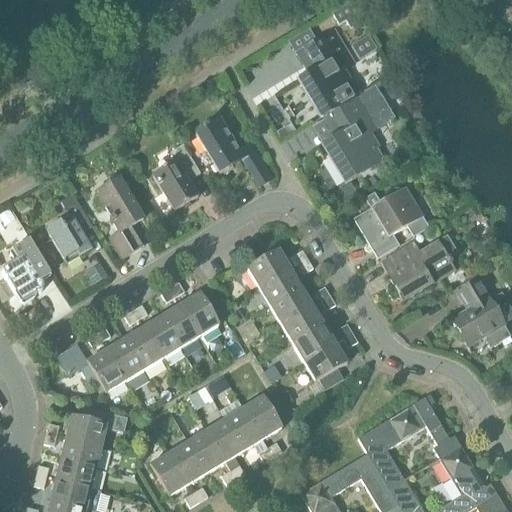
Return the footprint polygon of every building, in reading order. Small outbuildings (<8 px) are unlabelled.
[(347,24),(351,32),(361,26),(350,7),(333,17),(340,28),(347,24)] [(364,90),(358,94),(345,72),(354,66),(334,33),(296,56),(303,69),(314,63),(319,71),(299,84),(321,120),(331,114),(366,93),(364,90)] [(351,48),(360,62),(377,52),(368,38),(351,48)] [(366,93),(331,114),(344,135),(323,147),(346,185),(382,163),(375,151),(379,149),(369,134),(386,124),(366,93)] [(242,163),(259,190),(272,183),(249,146),(237,154),(217,122),(194,137),(219,177),(242,163)] [(295,134),(290,126),(276,134),(281,142),(295,134)] [(200,178),(183,149),(170,157),(176,166),(152,180),(173,214),(198,199),(189,185),(200,178)] [(378,185),(373,177),(366,182),(371,189),(378,185)] [(142,250),(130,230),(142,223),(118,182),(95,196),(119,236),(109,241),(121,262),(142,250)] [(337,194),(339,198),(331,203),(336,211),(358,197),(350,185),(337,194)] [(430,230),(405,191),(381,206),(375,195),(366,201),(373,211),(354,223),(378,262),(399,249),(393,239),(407,231),(413,241),(430,230)] [(61,204),(65,211),(69,219),(46,232),(66,267),(90,253),(81,236),(92,230),(73,197),(61,204)] [(469,222),(476,218),(470,210),(464,215),(469,222)] [(447,239),(437,245),(420,256),(414,246),(381,267),(405,306),(456,274),(449,263),(458,257),(447,239)] [(3,275),(17,299),(21,305),(22,306),(23,306),(34,299),(37,295),(39,295),(42,293),(44,291),(44,288),(40,283),(50,276),(28,242),(12,250),(11,253),(11,256),(15,263),(3,270),(2,272),(3,275)] [(295,271),(298,269),(307,263),(301,253),(289,261),(295,271)] [(258,294),(289,274),(277,254),(245,274),(258,294)] [(313,273),(307,263),(298,269),(304,278),(313,273)] [(108,279),(100,266),(85,276),(93,288),(108,279)] [(289,274),(258,294),(269,312),(300,293),(289,274)] [(453,324),(469,350),(485,340),(492,352),(511,338),(505,327),(489,302),(490,301),(479,284),(459,297),(465,307),(475,301),(479,307),(453,324)] [(169,292),(175,301),(184,295),(178,286),(169,292)] [(320,305),(329,299),(324,290),(315,296),(320,305)] [(175,301),(169,292),(160,298),(166,307),(175,301)] [(311,310),(300,293),(269,312),(280,330),(311,310)] [(198,298),(179,309),(199,341),(217,329),(198,298)] [(335,309),(329,299),(320,305),(325,314),(335,309)] [(143,308),(133,314),(139,324),(149,318),(143,308)] [(179,309),(161,320),(180,352),(199,341),(179,309)] [(311,310),(280,330),(291,349),(323,329),(311,310)] [(139,324),(133,314),(124,320),(130,330),(139,324)] [(180,352),(161,320),(143,331),(162,363),(180,352)] [(343,343),(352,337),(347,328),(337,334),(343,343)] [(328,338),(323,329),(291,349),(303,367),(334,348),(343,343),(337,334),(337,333),(328,338)] [(106,331),(96,337),(102,347),(112,341),(106,331)] [(162,363),(143,331),(125,342),(144,374),(162,363)] [(102,347),(96,337),(87,343),(93,353),(102,347)] [(352,337),(343,343),(348,352),(357,346),(352,337)] [(144,374),(125,342),(106,354),(125,386),(144,374)] [(75,347),(55,360),(56,361),(68,380),(88,367),(87,366),(76,349),(75,347)] [(346,367),(334,348),(303,367),(315,386),(318,384),(324,395),(342,383),(336,373),(346,367)] [(125,386),(106,354),(87,366),(88,367),(106,397),(125,386)] [(222,379),(204,390),(211,402),(229,390),(222,379)] [(190,396),(184,400),(193,415),(212,404),(211,402),(204,390),(191,398),(190,396)] [(286,393),(278,398),(284,409),(293,404),(286,393)] [(242,412),(261,444),(281,432),(261,401),(242,412)] [(439,462),(459,450),(453,441),(449,443),(424,402),(358,442),(367,458),(388,493),(403,484),(385,454),(424,430),(437,450),(433,452),(439,462)] [(101,451),(106,431),(123,436),(127,421),(85,411),(82,424),(70,421),(65,442),(101,451)] [(242,412),(224,424),(243,455),(261,444),(242,412)] [(224,424),(205,435),(224,466),(243,455),(224,424)] [(46,437),(56,440),(59,429),(49,426),(46,437)] [(205,435),(186,446),(206,478),(224,466),(205,435)] [(56,440),(46,437),(44,448),(53,451),(56,440)] [(101,451),(65,442),(60,463),(96,472),(101,451)] [(186,446),(168,457),(188,489),(206,478),(186,446)] [(266,452),(272,462),(281,456),(276,447),(266,452)] [(484,492),(459,450),(439,462),(451,482),(441,488),(452,505),(439,511),(420,511),(403,484),(388,493),(398,509),(399,511),(472,511),(474,511),(497,498),(491,488),(484,492)] [(272,462),(266,452),(257,457),(263,467),(272,462)] [(188,489),(168,457),(148,469),(167,501),(188,489)] [(388,493),(367,458),(300,498),(308,511),(336,511),(330,501),(360,482),(378,511),(393,511),(398,509),(388,493)] [(96,472),(60,463),(55,484),(91,493),(96,472)] [(36,480),(46,482),(49,471),(38,469),(36,480)] [(239,469),(230,475),(235,484),(245,479),(239,469)] [(235,484),(230,475),(220,481),(226,490),(235,484)] [(46,482),(36,480),(33,491),(43,493),(46,482)] [(55,484),(50,505),(78,511),(96,511),(101,495),(91,493),(55,484)] [(202,492),(193,497),(199,506),(207,501),(202,492)] [(199,506),(193,497),(184,502),(190,511),(199,506)] [(505,511),(497,498),(474,511),(475,511),(505,511)]
